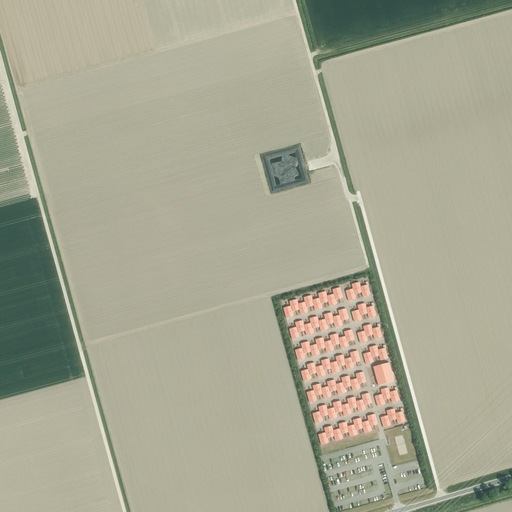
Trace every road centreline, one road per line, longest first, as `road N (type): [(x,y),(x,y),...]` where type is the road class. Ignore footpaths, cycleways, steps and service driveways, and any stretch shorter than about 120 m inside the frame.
road 1 (track): [(368,266),(349,200),(359,197),(442,499)]
road 2 (track): [(349,200),(293,0)]
